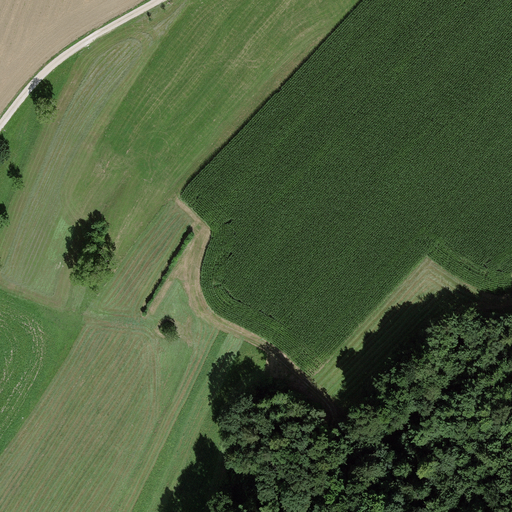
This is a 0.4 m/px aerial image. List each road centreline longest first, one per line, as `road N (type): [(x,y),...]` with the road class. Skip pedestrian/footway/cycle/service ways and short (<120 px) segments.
road 1 (track): [(303,511),(336,418),(324,396),(262,344),(197,313),(191,261)]
road 2 (track): [(315,511),(338,476),(511,354)]
road 3 (track): [(149,0),(26,76),(0,114)]
